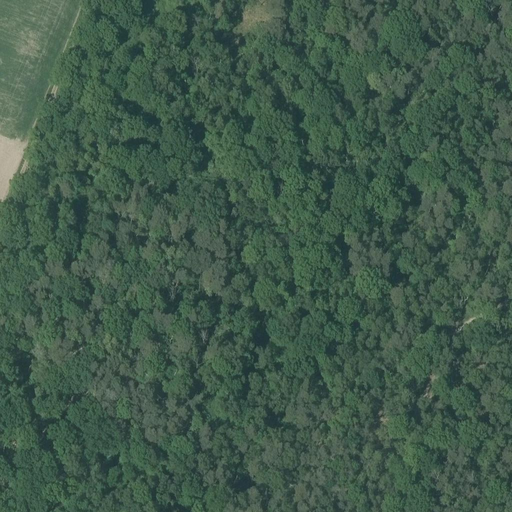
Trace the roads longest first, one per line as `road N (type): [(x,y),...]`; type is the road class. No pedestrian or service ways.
road 1 (track): [(93,0),(0,231)]
road 2 (unknown): [(460,511),(417,442),(415,423),(455,348),(480,327)]
road 3 (track): [(417,371),(388,390),(332,455),(353,511)]
road 4 (track): [(417,371),(404,412),(405,461),(434,511)]
